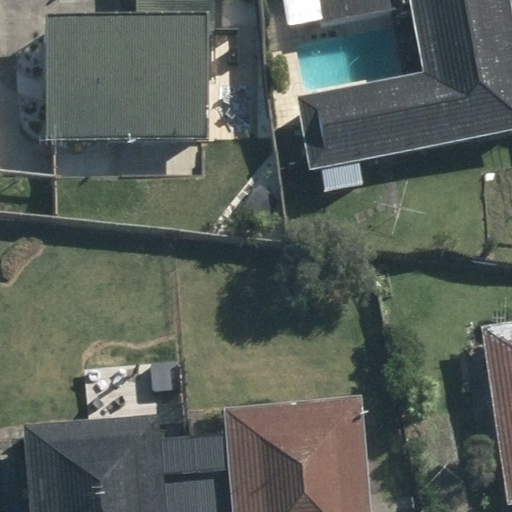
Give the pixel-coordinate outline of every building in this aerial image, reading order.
[(206,0),(135,0),(136,25),(46,25),(46,178),(148,179),(148,143),(206,143),(206,0)] [(294,106),(308,179),(511,140),(511,20),(508,0),(405,0),(421,82),(294,106)] [(315,0),(321,30),(402,15),(399,0),(315,0)] [(511,329),(480,335),(506,511),(511,510),(511,329)] [(159,425),(23,437),(29,511),(367,511),(359,409),(224,420),(226,441),(160,447),(159,425)]
